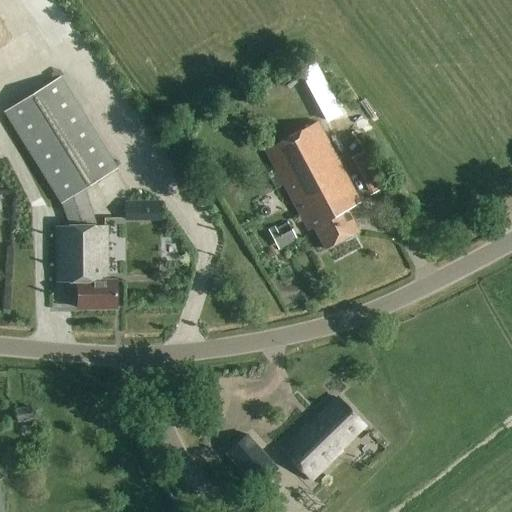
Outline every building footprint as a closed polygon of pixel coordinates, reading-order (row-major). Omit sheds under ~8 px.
[(96,227),(84,190),(117,170),(60,78),(4,113),(61,204),(62,204),(69,227),(56,227),(56,283),(77,283),(77,308),(116,308),(115,283),(108,283),(107,227),(96,227)] [(357,232),(345,211),(358,204),(315,123),(263,151),(274,171),(282,186),(306,231),(311,228),(323,250),(357,232)] [(359,197),(377,189),(360,151),(342,159),(359,197)] [(146,166),(188,252),(203,244),(162,159),(146,166)] [(274,171),(267,175),(275,190),(282,186),(274,171)] [(268,230),(278,250),(296,241),(287,223),(275,230),(274,227),(268,230)] [(341,448),(365,425),(338,397),(309,426),(307,425),(281,450),(311,480),(342,449),(341,448)] [(16,411),(19,424),(35,421),(32,408),(16,411)] [(257,487),(278,468),(247,434),(226,453),(257,487)]
